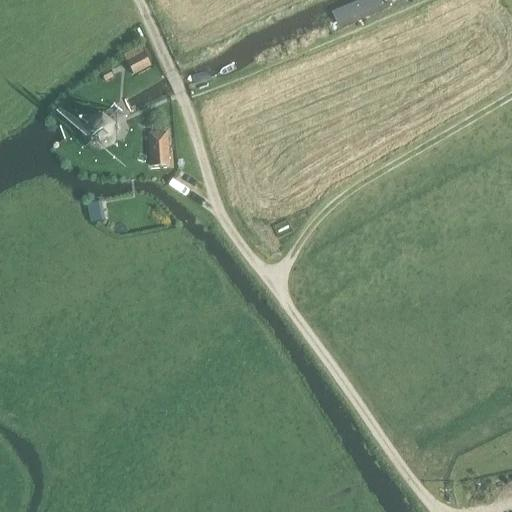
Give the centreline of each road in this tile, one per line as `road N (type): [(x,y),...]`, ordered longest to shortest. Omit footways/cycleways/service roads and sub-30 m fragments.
road 1 (track): [(441,511),(214,204),(139,0)]
road 2 (track): [(511,93),(354,189),(320,218),(276,289)]
